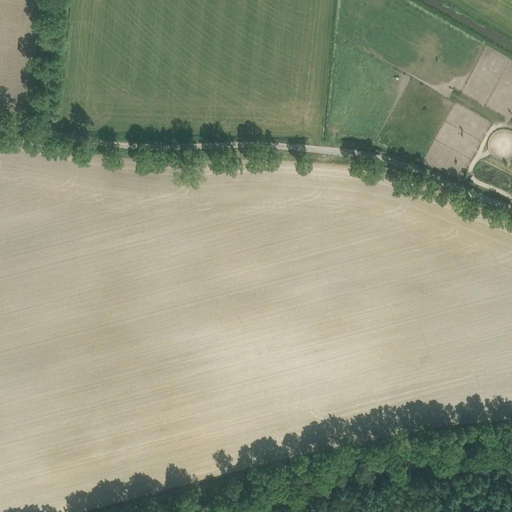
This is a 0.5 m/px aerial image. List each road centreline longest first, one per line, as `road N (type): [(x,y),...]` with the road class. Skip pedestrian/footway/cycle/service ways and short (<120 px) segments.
road 1 (unclassified): [(511,210),(333,146),(104,141),(26,124)]
road 2 (track): [(41,128),(53,0)]
